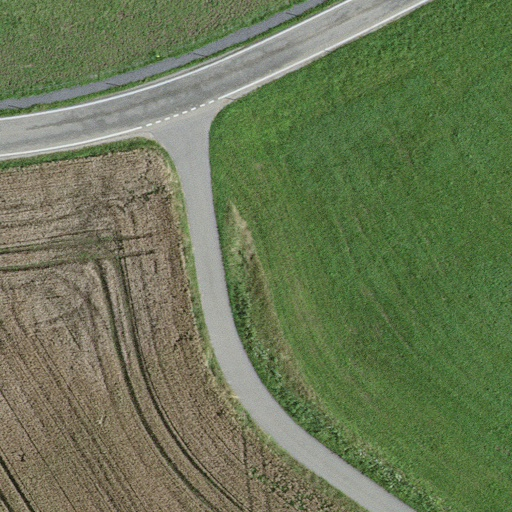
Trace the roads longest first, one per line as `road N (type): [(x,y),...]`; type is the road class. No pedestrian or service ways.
road 1 (track): [(397,511),(271,419),(226,357),(169,97)]
road 2 (unclassified): [(0,128),(169,97),(371,0)]
